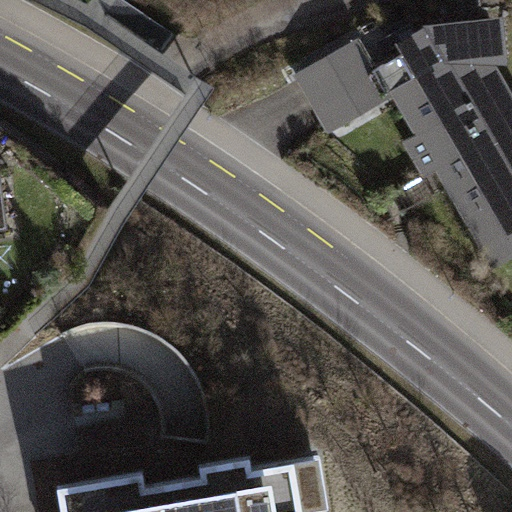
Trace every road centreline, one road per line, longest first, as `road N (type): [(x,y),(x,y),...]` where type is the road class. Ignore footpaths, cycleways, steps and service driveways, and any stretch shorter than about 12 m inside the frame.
road 1 (secondary): [(127,138),(383,312),(511,421)]
road 2 (unclassified): [(326,0),(189,58),(127,138)]
road 3 (secondary): [(0,68),(127,138)]
